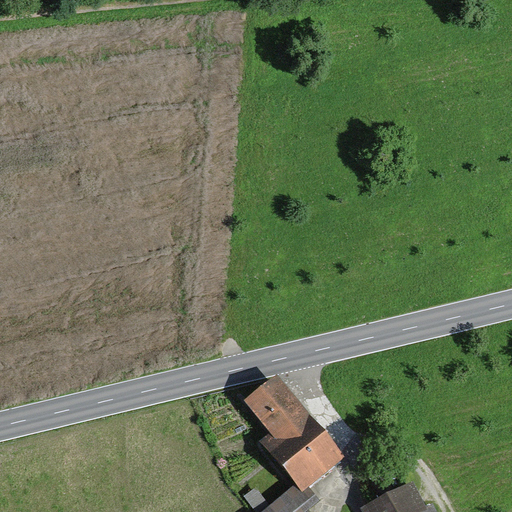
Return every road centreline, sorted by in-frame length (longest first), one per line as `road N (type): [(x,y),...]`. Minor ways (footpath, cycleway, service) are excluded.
road 1 (tertiary): [(0,426),(511,302)]
road 2 (unknown): [(279,358),(348,439),(402,452),(447,506)]
